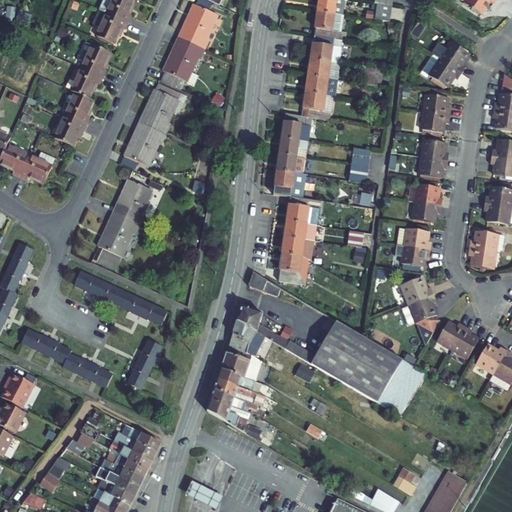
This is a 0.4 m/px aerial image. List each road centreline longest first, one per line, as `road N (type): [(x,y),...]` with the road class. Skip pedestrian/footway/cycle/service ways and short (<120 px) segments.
road 1 (tertiary): [(163,511),(231,283),(268,0)]
road 2 (residential): [(495,48),(480,80),(452,256),(459,274),(495,300)]
road 3 (residential): [(64,220),(170,0)]
road 4 (residential): [(64,220),(47,300),(57,315),(98,336)]
